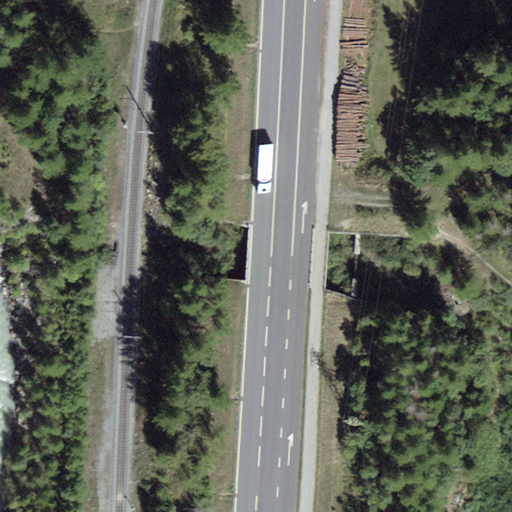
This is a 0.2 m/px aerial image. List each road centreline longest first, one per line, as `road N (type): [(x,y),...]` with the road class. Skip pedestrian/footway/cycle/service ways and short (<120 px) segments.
road 1 (track): [(305,511),(334,0)]
road 2 (secondary): [(282,0),(254,511)]
road 3 (track): [(272,192),(436,202)]
